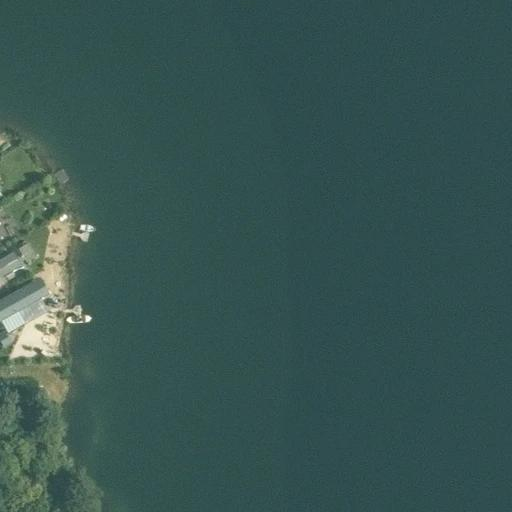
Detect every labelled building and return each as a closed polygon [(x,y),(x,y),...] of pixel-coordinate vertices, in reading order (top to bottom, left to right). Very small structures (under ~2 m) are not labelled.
[(28,241),(17,246),(25,262),(35,256),(28,241)] [(0,276),(19,266),(10,249),(0,254),(0,276)] [(0,295),(0,316),(47,291),(39,275),(0,295)] [(18,306),(23,318),(44,310),(39,298),(18,306)] [(3,330),(0,332),(0,342),(3,347),(11,342),(3,330)]
